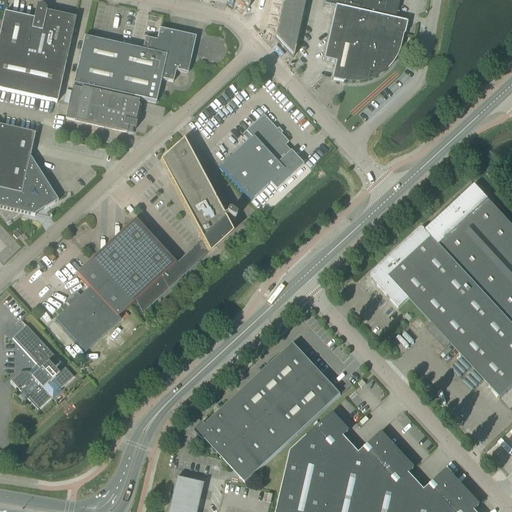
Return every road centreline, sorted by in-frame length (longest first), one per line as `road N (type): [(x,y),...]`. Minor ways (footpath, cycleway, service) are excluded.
road 1 (unclassified): [(505,511),(506,504),(299,279)]
road 2 (unclassified): [(0,282),(180,118)]
road 3 (secondary): [(151,420),(299,279)]
road 4 (unclassified): [(392,194),(256,47)]
road 5 (secondary): [(392,194),(511,84)]
road 6 (secondary): [(299,279),(392,194)]
road 7 (unclassified): [(256,47),(221,15),(150,0)]
